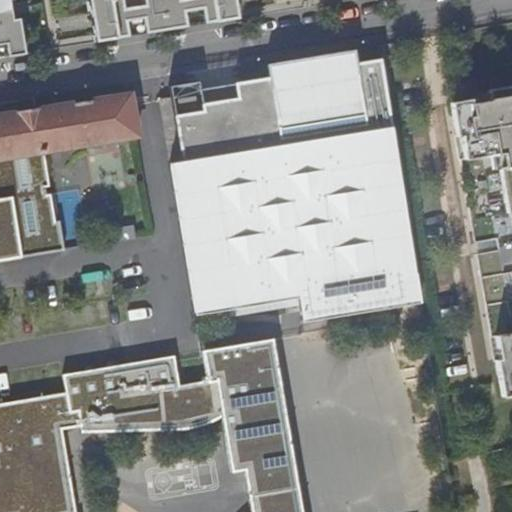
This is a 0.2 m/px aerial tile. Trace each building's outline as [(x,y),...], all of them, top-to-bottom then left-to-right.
[(0,0),(0,62),(22,59),(17,29),(8,30),(2,0),(0,0)] [(231,0),(84,0),(91,48),(235,25),(231,0)] [(170,166),(193,313),(299,296),(302,321),(418,300),(399,190),(380,58),(356,63),(354,49),(266,66),(268,80),(235,87),(237,101),(203,107),(199,84),(169,89),(171,101),(183,164),(170,166)] [(470,99),(450,103),(475,242),(497,238),(498,249),(476,253),(501,397),(511,395),(511,86),(487,91),(487,93),(488,101),(471,104),(470,99)] [(487,93),(469,96),(470,99),(471,104),(488,101),(487,93)] [(0,265),(66,254),(62,225),(57,225),(52,198),(48,198),(46,191),(51,190),(45,154),(139,139),(132,96),(0,118),(0,265)] [(183,164),(171,101),(160,103),(170,166),(183,164)] [(475,242),(468,243),(470,254),(476,253),(498,249),(497,238),(475,242)] [(180,387),(174,357),(63,378),(66,396),(0,405),(0,511),(300,511),(271,339),(202,352),(208,382),(180,387)]
